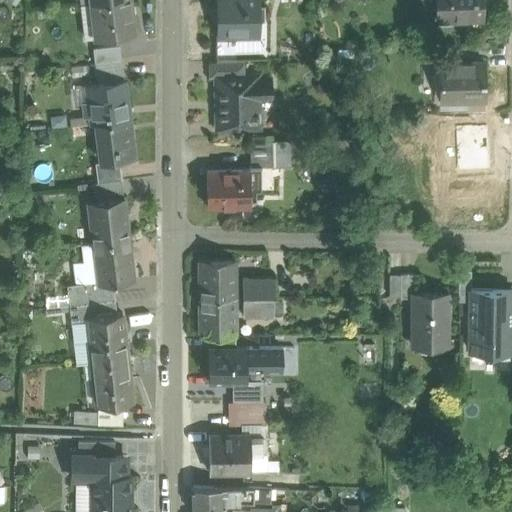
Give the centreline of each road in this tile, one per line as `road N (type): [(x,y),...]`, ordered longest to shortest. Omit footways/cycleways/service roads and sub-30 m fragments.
road 1 (residential): [(180,238),(511,246)]
road 2 (residential): [(183,511),(180,238)]
road 3 (residential): [(180,238),(183,0)]
